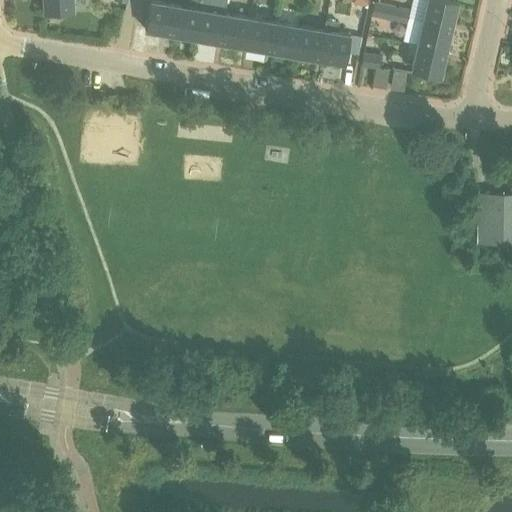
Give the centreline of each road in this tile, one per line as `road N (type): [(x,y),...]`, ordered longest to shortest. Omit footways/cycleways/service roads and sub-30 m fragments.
road 1 (tertiary): [(511,437),(62,415),(0,400)]
road 2 (residential): [(0,43),(472,118)]
road 3 (residential): [(497,0),(472,118)]
